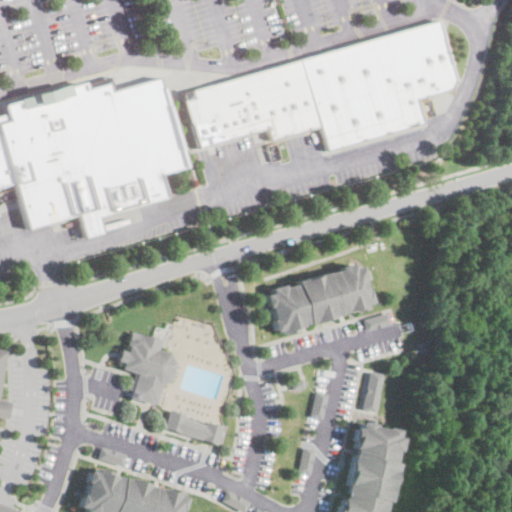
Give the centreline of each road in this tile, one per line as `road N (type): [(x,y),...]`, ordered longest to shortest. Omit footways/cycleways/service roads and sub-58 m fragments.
road 1 (residential): [(511,171),(65,305),(0,316)]
road 2 (residential): [(72,431),(213,477),(275,511),(308,509),(342,348),(254,373)]
road 3 (residential): [(217,260),(260,399),(246,496)]
road 4 (residential): [(65,305),(76,406),(43,511)]
